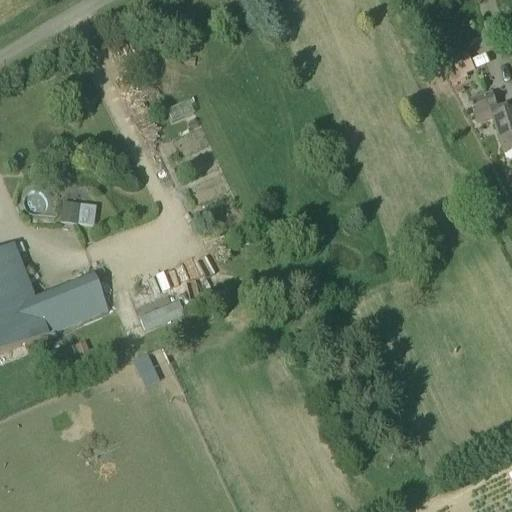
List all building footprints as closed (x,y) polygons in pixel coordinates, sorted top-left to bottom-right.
[(467,53),(443,64),(452,85),(468,78),(467,76),(475,72),(467,53)] [(493,94),(470,101),(475,116),(485,113),(488,123),(492,122),(504,161),(511,158),(511,114),(510,115),(507,105),(497,108),(493,94)] [(62,204),(59,225),(77,227),(79,206),(62,204)] [(14,247),(0,252),(0,355),(49,337),(106,314),(93,278),(34,300),(14,247)] [(176,307),(141,322),(146,333),(181,318),(176,307)] [(341,336),(316,308),(307,315),(332,344),(341,336)]
